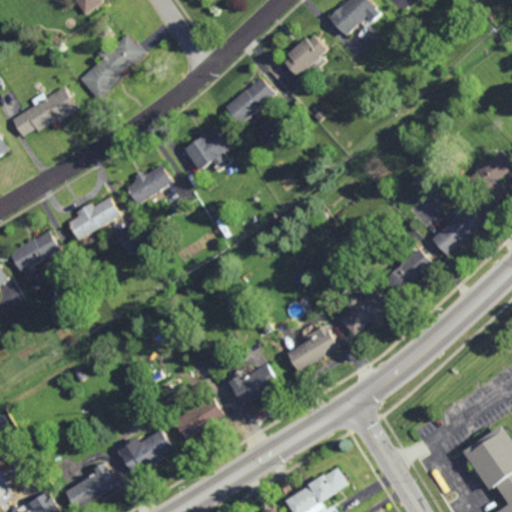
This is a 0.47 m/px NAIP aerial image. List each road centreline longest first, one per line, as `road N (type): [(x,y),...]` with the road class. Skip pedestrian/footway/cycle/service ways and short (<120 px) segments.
road 1 (secondary): [(511,272),(382,385),(178,511)]
road 2 (residential): [(283,0),(164,108),(0,210)]
road 3 (residential): [(421,511),(356,403)]
